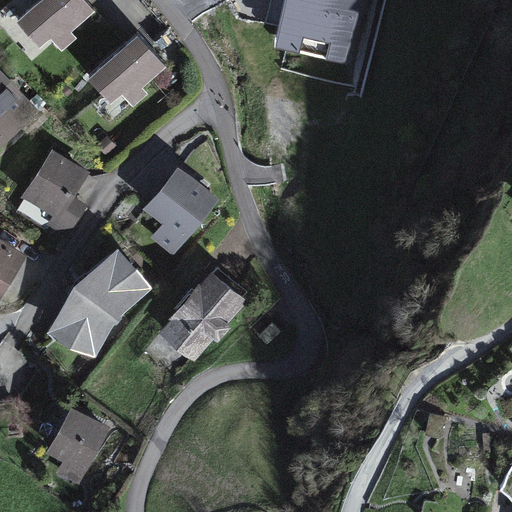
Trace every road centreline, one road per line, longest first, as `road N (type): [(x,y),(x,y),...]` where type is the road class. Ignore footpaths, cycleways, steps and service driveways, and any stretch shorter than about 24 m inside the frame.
road 1 (residential): [(162,0),(203,57),(251,226),(307,322),(312,348),(300,364),(212,377),(185,397),(145,468),(134,511)]
road 2 (residential): [(352,511),(423,382),(511,324)]
